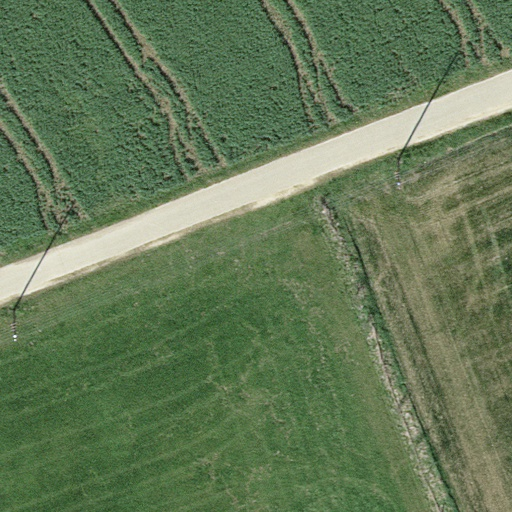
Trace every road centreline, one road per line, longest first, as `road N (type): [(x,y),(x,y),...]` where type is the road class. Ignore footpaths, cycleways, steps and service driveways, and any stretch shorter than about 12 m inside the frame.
road 1 (track): [(0,295),(511,94)]
road 2 (track): [(330,165),(447,511)]
